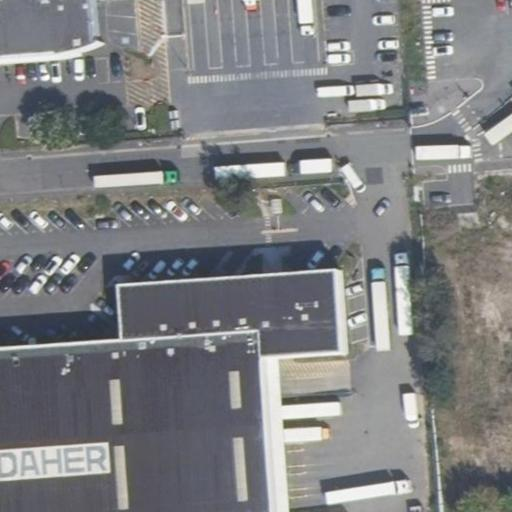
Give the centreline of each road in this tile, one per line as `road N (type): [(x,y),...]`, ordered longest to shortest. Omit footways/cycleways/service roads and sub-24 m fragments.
road 1 (unclassified): [(417,140),(0,180)]
road 2 (unknown): [(381,225),(406,397)]
road 3 (unknown): [(1,314),(49,309),(85,294),(115,241)]
